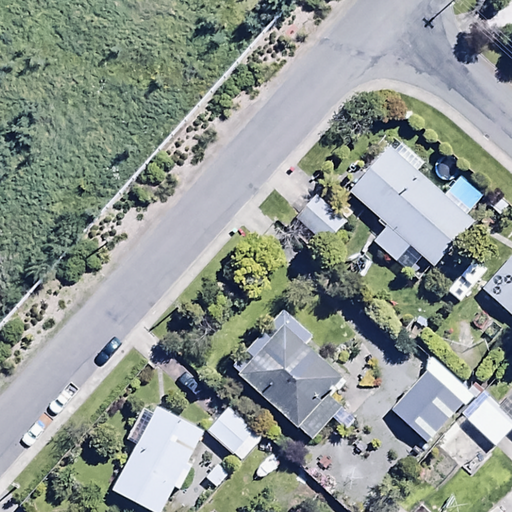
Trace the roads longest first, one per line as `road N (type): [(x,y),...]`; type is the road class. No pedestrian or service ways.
road 1 (residential): [(394,0),(0,435)]
road 2 (residential): [(397,0),(511,105)]
